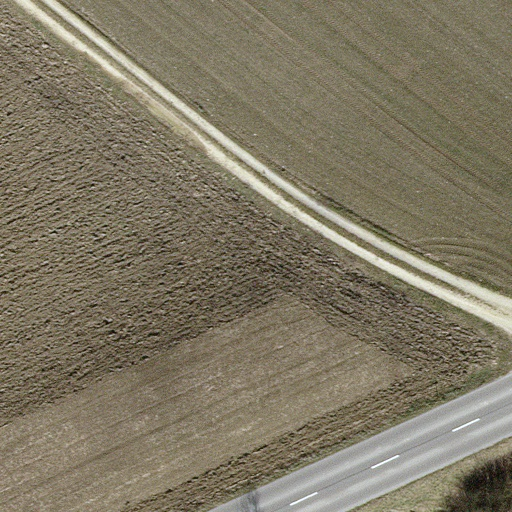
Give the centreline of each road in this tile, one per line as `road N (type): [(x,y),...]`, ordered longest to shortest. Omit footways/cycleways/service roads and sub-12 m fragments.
road 1 (track): [(511,313),(380,252),(247,166),(41,0)]
road 2 (tertiary): [(276,511),(511,404)]
